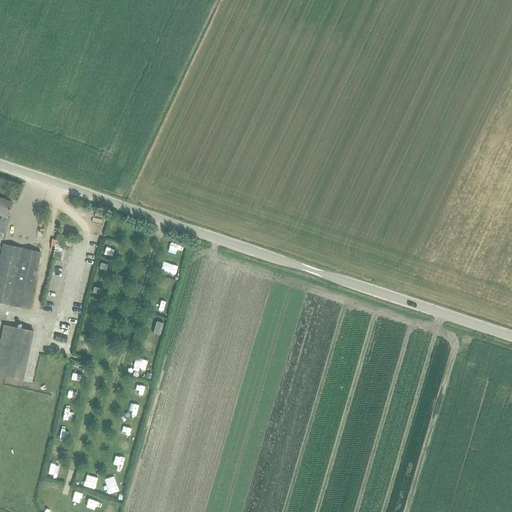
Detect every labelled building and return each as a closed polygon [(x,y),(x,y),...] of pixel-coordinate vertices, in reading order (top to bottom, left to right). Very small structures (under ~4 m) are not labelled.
[(0,198),(0,214),(2,215),(0,222),(0,231),(6,233),(10,217),(8,216),(9,212),(12,202),(0,198)] [(0,303),(29,309),(39,262),(41,252),(3,244),(0,258),(0,303)] [(106,255),(115,257),(117,248),(109,245),(106,255)] [(166,262),(164,271),(179,275),(182,266),(166,262)] [(158,298),(154,307),(169,312),(172,303),(158,298)] [(93,305),(90,314),(99,316),(102,308),(93,305)] [(164,333),(167,323),(159,321),(156,331),(164,333)] [(97,324),(87,322),(85,332),(94,334),(97,324)] [(0,375),(23,380),(33,331),(3,325),(0,337),(0,375)] [(65,350),(72,353),(78,339),(71,336),(65,350)] [(150,347),(160,350),(162,344),(151,342),(150,347)] [(90,356),(93,346),(83,344),(80,353),(90,356)] [(76,370),(73,379),(83,382),(86,373),(76,370)] [(147,403),(150,392),(140,389),(137,400),(147,403)] [(74,418),(75,408),(66,407),(66,418),(74,418)] [(135,408),(134,418),(144,419),(145,409),(135,408)] [(131,424),(128,433),(137,436),(140,428),(131,424)] [(67,438),(69,426),(63,425),(61,437),(67,438)] [(123,449),(132,452),(134,444),(126,442),(123,449)] [(122,459),(120,467),(129,469),(131,461),(122,459)] [(53,474),(60,475),(62,463),(55,462),(53,474)] [(86,485),(95,487),(98,477),(88,474),(86,485)] [(119,480),(108,483),(111,494),(122,491),(119,480)] [(61,491),(63,485),(51,482),(50,489),(61,491)] [(93,506),(101,507),(103,498),(94,496),(93,506)] [(109,501),(108,506),(118,509),(120,504),(109,501)]
